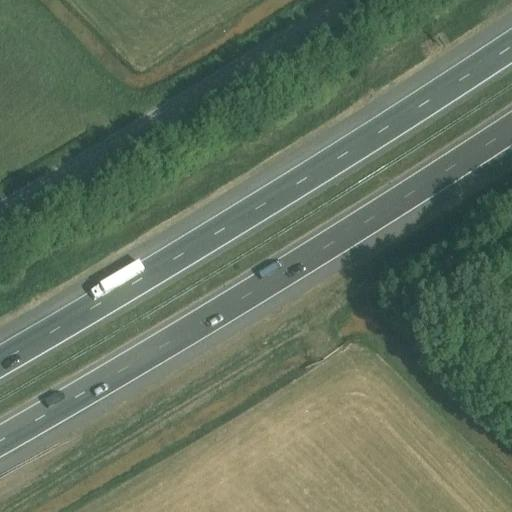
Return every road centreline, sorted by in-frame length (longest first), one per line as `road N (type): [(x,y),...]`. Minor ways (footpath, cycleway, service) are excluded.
road 1 (motorway): [(511,45),(0,361)]
road 2 (motorway): [(0,441),(511,127)]
road 3 (tertiary): [(0,213),(355,0)]
